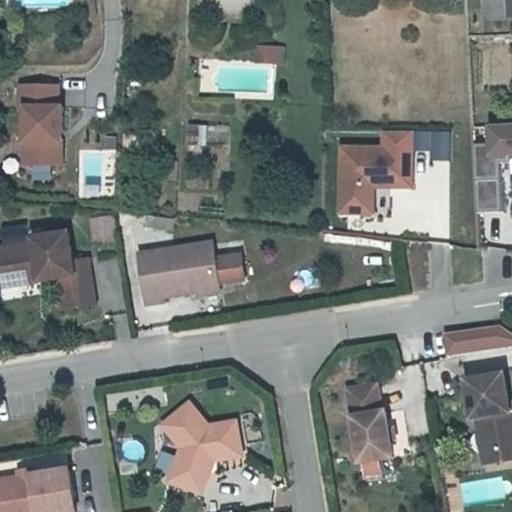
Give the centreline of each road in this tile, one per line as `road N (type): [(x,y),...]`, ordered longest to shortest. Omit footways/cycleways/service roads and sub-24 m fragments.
road 1 (residential): [(0,381),(279,337)]
road 2 (residential): [(279,337),(511,300)]
road 3 (residential): [(310,511),(279,337)]
